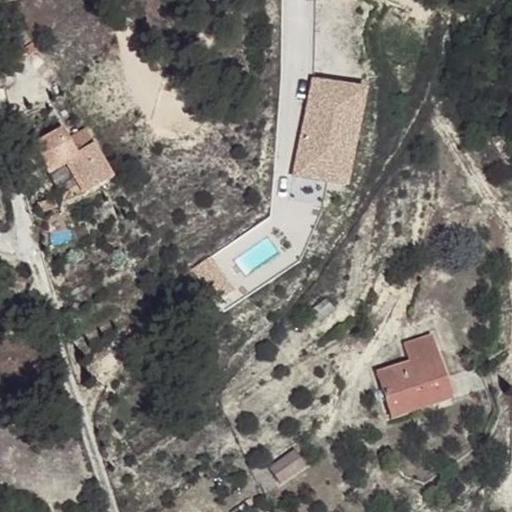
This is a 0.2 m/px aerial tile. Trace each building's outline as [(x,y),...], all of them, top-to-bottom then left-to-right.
[(59,126),(27,139),(41,169),(61,160),(73,156),(59,126)] [(73,156),(61,160),(76,187),(109,174),(93,147),(73,156)] [(109,174),(76,187),(81,196),(114,182),(109,174)] [(408,368),(375,378),(385,413),(422,403),(426,414),(484,396),(478,377),(447,386),(432,341),(402,349),(408,368)] [(171,371),(140,379),(146,394),(176,385),(171,371)] [(422,403),(385,413),(390,426),(426,414),(422,403)] [(289,453),(266,467),(276,483),(300,468),(289,453)]
